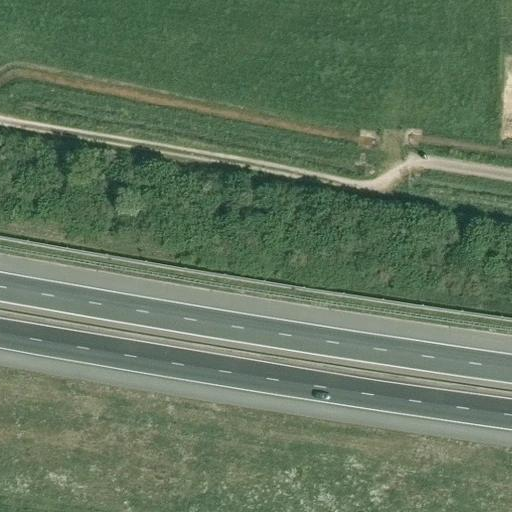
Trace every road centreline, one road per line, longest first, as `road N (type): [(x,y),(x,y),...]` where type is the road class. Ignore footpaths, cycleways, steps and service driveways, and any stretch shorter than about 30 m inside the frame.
road 1 (motorway): [(0,334),(511,416)]
road 2 (motorway): [(511,369),(0,287)]
road 3 (track): [(412,161),(400,204),(0,122)]
